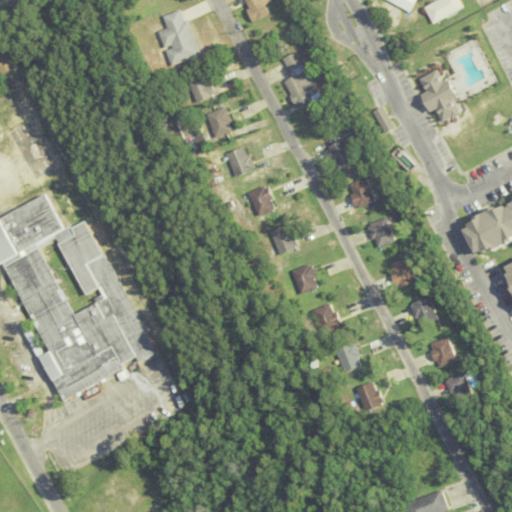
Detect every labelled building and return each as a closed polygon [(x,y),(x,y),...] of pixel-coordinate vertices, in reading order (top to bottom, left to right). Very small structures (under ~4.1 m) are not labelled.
[(115,0),(126,0),(130,7),(122,12),(115,0)] [(270,16),(254,24),(248,12),(251,11),(247,5),(248,4),(245,0),(270,0),(272,4),(266,7),(270,16)] [(385,0),(416,0),(409,13),(385,0)] [(424,8),(438,0),(459,0),(464,8),(433,25),(424,8)] [(189,23),(202,58),(173,69),(167,53),(174,50),(172,47),(165,50),(159,34),(168,30),(164,18),(181,11),(186,24),(189,23)] [(295,37),(301,34),(306,42),(300,46),(295,37)] [(304,61),(309,72),(308,72),(323,100),(300,112),(296,106),(294,107),(290,98),(292,97),(285,84),(293,79),(284,61),(297,54),(301,63),(304,61)] [(436,109),(431,112),(421,94),(426,91),(420,79),(438,69),(444,82),(449,79),(459,97),(454,100),(461,112),(443,122),(436,109)] [(211,83),(216,96),(213,97),(214,99),(197,105),(189,81),(205,75),(208,84),(211,83)] [(393,128),(381,106),(371,112),(382,134),(393,128)] [(227,110),(232,123),(230,125),(233,134),(216,140),(207,117),(224,110),(225,111),(227,110)] [(181,117),(188,114),(190,119),(183,122),(181,117)] [(173,120),(179,117),(183,124),(177,127),(173,120)] [(249,127),(251,131),(238,136),(236,131),(239,130),(238,129),(245,126),(246,128),(249,127)] [(248,144),(263,137),(265,141),(250,148),(248,144)] [(337,166),(334,167),(329,157),(332,156),(329,148),(345,141),(356,165),(340,172),(337,166)] [(251,157),(256,169),(253,170),(254,173),(237,180),(228,156),(245,149),(248,158),(251,157)] [(209,172),(215,168),(218,175),(212,178),(209,172)] [(358,209),(356,210),(351,197),(354,196),(351,187),(367,181),(376,205),(359,211),(358,209)] [(269,189),(275,201),(272,202),(276,212),(260,219),(250,195),(266,188),(266,190),(269,189)] [(106,252),(107,251),(153,336),(151,337),(158,350),(142,359),(138,353),(124,360),(126,364),(65,398),(41,353),(50,348),(2,258),(0,259),(0,214),(2,213),(3,214),(47,190),(67,226),(72,223),(73,225),(87,217),(106,252)] [(511,238),(511,239),(511,241),(494,250),(493,248),(483,253),(482,250),(476,253),(464,229),(469,226),(468,224),(478,219),(477,217),(495,207),(496,210),(505,206),(506,208),(511,205),(510,203),(511,201),(511,238)] [(379,250),(375,241),(373,242),(368,230),(371,229),(370,226),(386,220),(396,243),(379,250)] [(294,235),(299,248),(296,249),(296,251),(281,258),(271,234),(288,227),(292,236),(294,235)] [(399,289),(396,291),(391,277),(394,276),(391,266),(408,260),(417,285),(400,291),(399,289)] [(313,268),(318,280),(315,281),(319,290),(302,297),(293,274),(291,275),(289,269),(294,267),(295,272),(309,266),(310,269),(313,268)] [(274,288),(281,285),(286,295),(279,298),(274,288)] [(436,292),(443,289),(446,296),(439,299),(436,292)] [(422,329),(418,320),(416,321),(411,309),(413,308),(413,306),(430,299),(439,323),(422,329)] [(337,314),(342,327),(340,328),(341,330),(324,337),(315,313),(331,307),(335,315),(337,314)] [(440,370),(437,363),(435,364),(431,354),(434,353),(431,346),(447,339),(457,363),(440,370)] [(356,346),(361,359),(358,360),(361,369),(345,375),(336,352),(353,345),(354,346),(356,346)] [(457,405),(453,396),(451,397),(446,384),(449,383),(448,381),(464,374),(473,398),(457,405)] [(379,392),(384,405),(382,406),(382,408),(366,415),(356,391),(373,384),(377,393),(379,392)] [(424,454),(426,459),(425,460),(430,471),(416,477),(408,457),(421,452),(423,455),(424,454)] [(407,511),(406,507),(443,493),(449,511),(407,511)]
